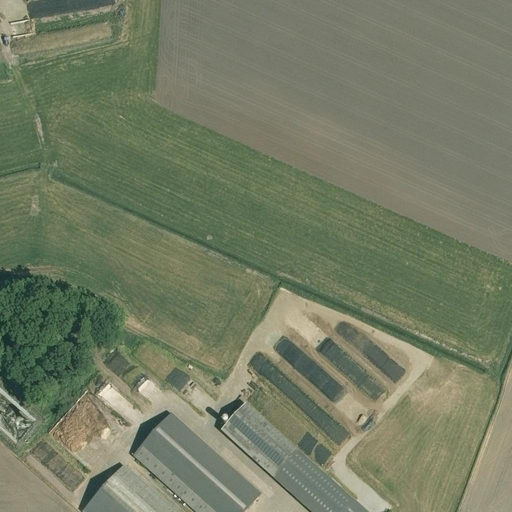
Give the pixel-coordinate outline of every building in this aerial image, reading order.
[(18,37),(7,41),(15,61),(26,57),(18,37)] [(305,318),(308,329),(316,326),(312,316),(305,318)] [(158,352),(149,362),(165,377),(174,367),(158,352)] [(90,421),(87,424),(94,432),(100,425),(91,417),(100,408),(90,399),(78,411),(90,421)] [(319,511),(343,511),(353,502),(246,405),(226,428),(319,511)] [(360,409),(354,413),(364,424),(369,419),(360,409)] [(20,445),(34,431),(29,425),(24,430),(9,414),(0,423),(0,424),(6,431),(10,427),(5,423),(6,422),(20,435),(15,440),(20,445)] [(110,445),(98,432),(89,442),(101,454),(110,445)] [(135,457),(195,511),(175,511),(126,467),(85,511),(238,511),(153,437),(135,457)]
